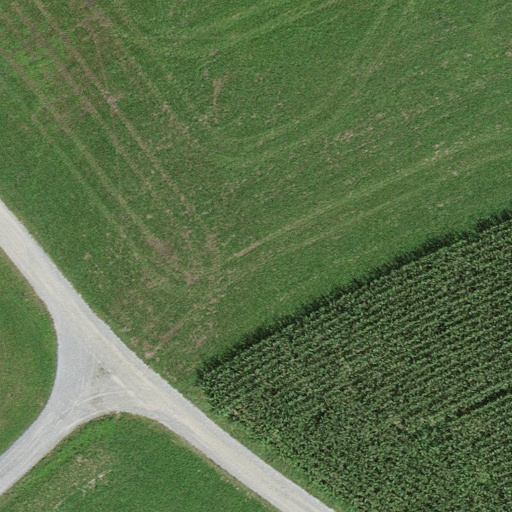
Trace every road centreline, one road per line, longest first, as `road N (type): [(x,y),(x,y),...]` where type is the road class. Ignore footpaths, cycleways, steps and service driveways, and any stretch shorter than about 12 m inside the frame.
road 1 (track): [(0,226),(116,375),(314,511)]
road 2 (track): [(116,375),(0,476)]
